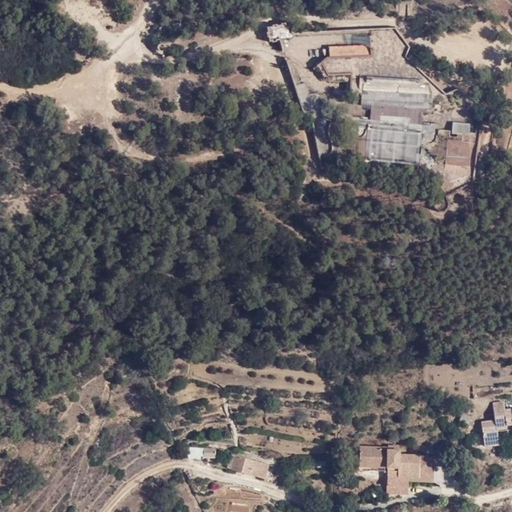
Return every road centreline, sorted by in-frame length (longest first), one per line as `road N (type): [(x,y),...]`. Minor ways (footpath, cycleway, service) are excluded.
road 1 (track): [(0,87),(26,91),(82,79),(157,0)]
road 2 (unknown): [(322,511),(182,463)]
